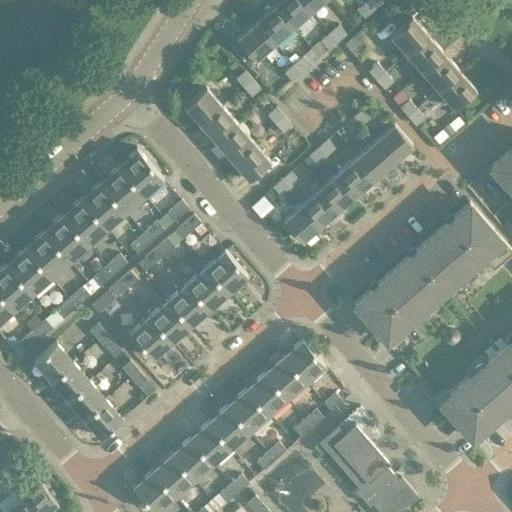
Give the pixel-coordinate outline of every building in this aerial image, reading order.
[(286,29),(306,12),(295,0),(275,0),(267,7),(286,29)] [(295,0),(306,12),(319,0),(295,0)] [(372,9),(379,2),(377,0),(366,0),(365,1),(372,9)] [(360,19),(372,9),(365,1),(353,11),(360,19)] [(409,2),(393,16),(399,22),(410,13),(415,8),(409,2)] [(266,46),(286,29),(267,7),(247,25),(266,46)] [(404,50),(426,31),(410,13),(399,22),(388,32),(404,50)] [(333,43),(346,31),(338,22),(325,34),(333,43)] [(237,37),(230,43),(243,57),(249,51),(254,57),(266,46),(247,25),(236,35),(237,37)] [(358,29),(343,42),(356,57),(364,43),(358,29)] [(420,68),(442,49),(426,31),(404,50),(420,68)] [(328,48),(333,43),(325,34),(320,39),(328,48)] [(436,87),(458,68),(442,49),(420,68),(436,87)] [(292,63),(286,68),(294,77),(309,64),(301,55),(292,63)] [(374,77),(383,69),(375,60),(366,68),(374,77)] [(241,85),(251,77),(243,68),(234,76),(241,85)] [(452,105),(474,86),(458,68),(436,87),(452,105)] [(381,86),(391,78),(383,69),(374,77),(381,86)] [(250,95),(259,87),(251,77),(241,85),(250,95)] [(200,122),(221,103),(205,85),(184,103),(200,122)] [(405,113),(414,105),(406,96),(398,104),(405,113)] [(216,140),(237,121),(221,103),(200,122),(216,140)] [(274,122),(284,114),(276,104),(266,112),(274,122)] [(361,122),(369,115),(361,105),(353,113),(361,122)] [(413,122),(422,114),(414,105),(405,113),(413,122)] [(351,130),(361,122),(353,113),(343,121),(351,130)] [(282,131),(292,123),(284,114),(274,122),(282,131)] [(392,158),(411,142),(392,120),(373,136),(392,158)] [(232,158),(253,139),(237,121),(216,140),(232,158)] [(447,122),(442,127),(448,134),(454,130),(447,122)] [(374,174),(392,158),(373,136),(355,152),(374,174)] [(324,154),(333,146),(325,137),(316,145),(324,154)] [(262,183),(279,168),(253,139),(232,158),(248,177),(252,173),(262,183)] [(511,141),(489,162),(511,188),(511,141)] [(315,162),(324,154),(316,145),(307,153),(315,162)] [(142,191),(161,175),(135,147),(117,163),(142,191)] [(356,190),(374,174),(355,152),(337,168),(356,190)] [(123,208),(142,191),(117,163),(98,180),(123,208)] [(288,186),(297,177),(289,168),(280,177),(288,186)] [(338,206),(356,190),(337,168),(319,184),(338,206)] [(278,194),(288,186),(280,177),(270,185),(278,194)] [(104,224),(123,208),(98,180),(79,196),(104,224)] [(319,222),(338,206),(319,184),(300,200),(319,222)] [(288,186),(281,192),(291,203),(298,197),(288,186)] [(269,188),(262,194),(268,200),(275,194),(269,188)] [(86,241),(104,224),(79,196),(61,213),(86,241)] [(175,218),(188,206),(187,205),(186,204),(180,198),(167,210),(172,215),(175,218)] [(511,249),(468,199),(451,213),(450,211),(443,217),(445,219),(429,233),(413,246),(412,245),(405,250),(407,252),(391,266),(376,280),(374,278),(367,283),(369,285),(353,300),(385,337),(424,302),(462,269),(480,254),(492,267),(511,249)] [(301,238),(319,222),(300,200),(282,216),(301,238)] [(193,212),(175,228),(180,234),(182,237),(200,220),(198,218),(193,212)] [(67,258),(86,241),(61,213),(42,229),(67,258)] [(511,217),(502,226),(511,236),(511,217)] [(165,227),(162,224),(157,219),(143,231),(151,239),(165,227)] [(48,274),(67,258),(42,229),(23,246),(48,274)] [(137,251),(151,239),(143,231),(130,242),(137,251)] [(163,253),(174,244),(167,235),(155,245),(163,253)] [(151,263),(163,253),(155,245),(144,255),(151,263)] [(30,291),(48,274),(23,246),(5,262),(30,291)] [(226,288),(245,271),(224,247),(205,264),(226,288)] [(127,260),(124,258),(119,252),(105,264),(113,272),(127,260)] [(0,295),(11,307),(30,291),(5,262),(0,266),(0,295)] [(100,284),(113,272),(105,264),(92,276),(100,284)] [(207,304),(226,288),(205,264),(186,281),(207,304)] [(126,286),(136,277),(129,268),(118,278),(126,286)] [(115,296),(126,286),(118,278),(107,287),(115,296)] [(189,321),(207,304),(186,281),(168,297),(189,321)] [(90,293),(88,291),(82,284),(68,296),(76,305),(90,293)] [(98,311),(114,296),(106,287),(90,302),(98,311)] [(0,316),(11,307),(0,295),(0,316)] [(63,317),(76,305),(68,296),(55,308),(63,317)] [(170,337),(189,321),(168,297),(149,313),(170,337)] [(151,353),(170,337),(149,313),(131,330),(151,353)] [(37,335),(51,323),(44,315),(30,327),(37,335)] [(97,337),(106,330),(97,321),(89,328),(97,337)] [(23,347),(37,335),(30,327),(16,339),(23,347)] [(443,333),(443,334),(443,336),(443,337),(444,338),(445,339),(445,340),(446,341),(448,342),(449,342),(450,342),(451,342),(453,342),(454,341),(455,341),(456,340),(457,339),(457,338),(458,336),(458,335),(458,334),(458,332),(457,331),(456,330),(455,329),(454,328),(453,328),(452,327),(451,327),(449,327),(448,328),(447,328),(446,329),(445,330),(444,331),(443,332),(443,333)] [(105,347),(114,340),(106,330),(97,337),(105,347)] [(511,332),(476,364),(438,397),(471,434),(487,420),(489,422),(495,416),(494,414),(509,400),(511,398),(511,332)] [(11,333),(5,339),(17,353),(23,347),(16,339),(11,333)] [(304,378),(323,361),(302,337),(283,354),(304,378)] [(51,377),(71,359),(55,340),(34,358),(51,377)] [(286,394),(304,378),(283,354),(264,370),(286,394)] [(67,396),(87,378),(71,359),(51,377),(67,396)] [(128,375),(137,368),(128,359),(120,366),(128,375)] [(137,384),(145,377),(137,368),(128,375),(137,384)] [(267,411),(286,394),(264,370),(245,387),(267,411)] [(84,415),(104,397),(87,378),(67,396),(84,415)] [(248,427),(267,411),(245,387),(227,403),(248,427)] [(330,408),(341,399),(334,391),(323,400),(330,408)] [(100,434),(121,416),(104,397),(84,415),(100,434)] [(229,444),(248,427),(227,403),(208,420),(229,444)] [(311,425),(322,415),(315,407),(304,417),(311,425)] [(300,434),(311,425),(304,417),(293,426),(300,434)] [(210,460),(229,444),(208,420),(189,436),(210,460)] [(384,464),(387,461),(353,422),(339,434),(333,427),(312,445),(319,454),(326,448),(358,485),(355,489),(367,503),(371,500),(381,511),(393,511),(416,493),(399,474),(396,477),(384,464)] [(192,477),(210,460),(189,436),(170,453),(192,477)] [(274,457),(285,448),(278,440),(267,449),(274,457)] [(263,467),(274,457),(267,449),(256,459),(263,467)] [(173,493),(192,477),(170,453),(151,469),(173,493)] [(0,470),(4,475),(12,468),(4,459),(0,462),(0,470)] [(43,485),(47,481),(35,468),(30,472),(37,480),(27,489),(23,486),(16,492),(20,495),(34,511),(43,511),(56,500),(43,485)] [(154,510),(173,493),(151,469),(133,485),(154,510)] [(236,490),(247,481),(240,473),(229,482),(236,490)] [(225,500),(236,490),(229,482),(218,492),(225,500)] [(2,511),(34,511),(20,495),(2,511)] [(253,511),(262,511),(266,509),(254,495),(245,503),(253,511)]
